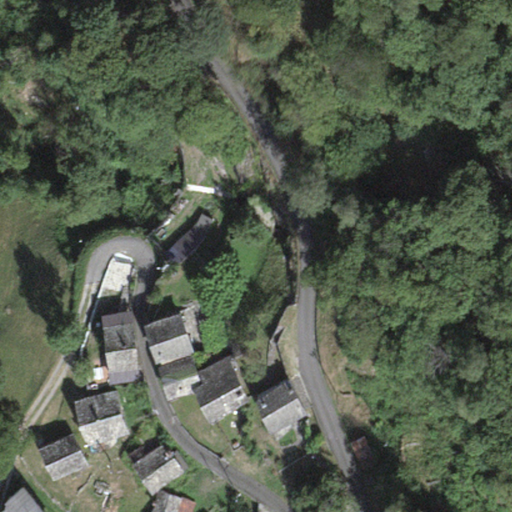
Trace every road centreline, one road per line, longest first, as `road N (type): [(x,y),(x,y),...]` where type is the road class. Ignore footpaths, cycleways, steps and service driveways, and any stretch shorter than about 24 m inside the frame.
road 1 (unclassified): [(190,0),(274,148),(298,207),(306,344),(362,511)]
road 2 (track): [(143,255),(173,235),(193,204),(199,171),(189,127),(150,87),(130,50),(125,0)]
